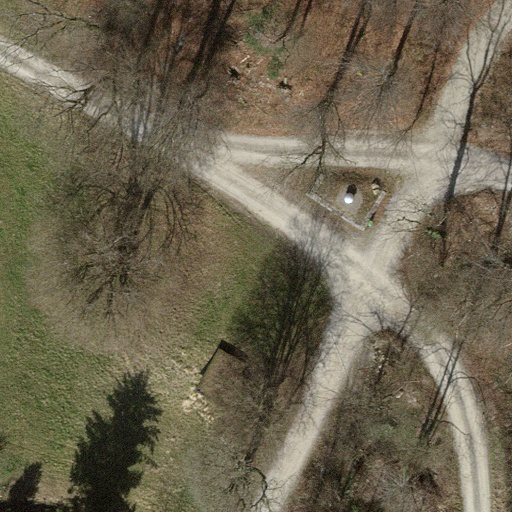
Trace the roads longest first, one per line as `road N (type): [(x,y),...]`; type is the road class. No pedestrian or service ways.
road 1 (track): [(483,511),(465,375),(384,280),(183,150),(0,51)]
road 2 (track): [(371,307),(439,161),(480,48),(511,10)]
road 3 (track): [(511,174),(439,161),(183,150)]
road 4 (residential): [(267,511),(371,307)]
